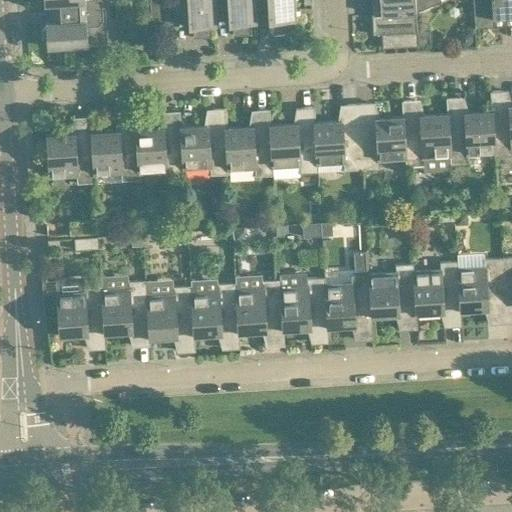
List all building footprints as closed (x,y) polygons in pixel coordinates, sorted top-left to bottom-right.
[(54,20),(45,21),(46,26),(45,26),(43,28),(43,38),(46,41),(47,41),(47,46),(98,42),(97,24),(98,24),(103,18),(102,0),(74,0),(44,2),(53,2),(54,10),(54,20)] [(174,0),(150,0),(151,15),(155,19),(175,17),(174,0)] [(174,0),(175,17),(188,17),(189,26),(194,25),(192,36),(211,35),(211,24),(216,24),(214,0),(174,0)] [(254,0),(214,0),(216,24),(217,24),(216,15),(228,14),(228,19),(228,23),(234,23),(232,34),(251,33),(251,22),(256,21),(256,12),(254,0)] [(254,0),(256,12),(260,12),(268,12),(268,17),(268,21),(274,20),(272,31),(291,30),(290,19),(297,19),(295,0),(254,0)] [(380,0),(381,13),(372,13),(374,33),(382,32),(383,46),(418,44),(416,11),(440,0),(380,0)] [(511,0),(473,0),(475,26),(494,25),(494,17),(511,15),(511,0)] [(462,33),(459,37),(460,41),(464,44),(468,44),(471,40),(471,35),(467,32),(462,33)] [(503,89),(491,89),(492,109),(495,151),(496,155),(511,154),(511,146),(511,145),(511,104),(504,105),(503,89)] [(459,96),(447,96),(448,112),(451,154),(452,162),(468,161),(468,153),(481,152),(494,151),(495,151),(492,109),(491,109),(478,110),(460,111),(459,96)] [(414,98),(402,99),(403,115),(407,157),(407,165),(424,164),(423,155),(440,154),(450,154),(451,154),(448,112),(447,112),(433,113),(415,114),(414,98)] [(370,101),(358,102),(362,168),(379,167),(379,158),(394,157),(405,157),(407,157),(403,115),(402,115),(380,117),(371,117),(370,101)] [(346,119),(314,121),(317,171),(318,170),(318,162),(344,160),(344,169),(362,168),(358,102),(345,103),(346,119)] [(302,122),(270,123),(273,173),(274,173),(273,165),(299,163),(300,172),(317,171),(314,121),(313,105),(301,106),(302,122)] [(213,123),(181,125),(184,175),(184,167),(210,165),(211,173),(228,172),(225,126),(224,106),(212,107),(213,123)] [(257,124),(225,126),(228,172),(229,172),(229,168),(255,166),(255,175),(273,173),(270,123),(269,108),(256,108),(257,124)] [(168,126),(136,128),(139,178),(140,178),(139,170),(166,168),(166,176),(184,175),(181,125),(180,109),(167,110),(168,126)] [(124,129),(92,131),(95,181),(95,172),(121,171),(122,179),(139,178),(136,128),(135,112),(123,113),(124,129)] [(92,131),(91,115),(78,116),(79,132),(46,134),(49,175),(77,174),(77,182),(95,181),(92,131)] [(465,190),(452,191),(453,211),(454,211),(466,211),(465,190)] [(509,195),(498,196),(499,205),(510,204),(509,195)] [(363,198),(350,199),(351,211),(363,210),(363,198)] [(428,200),(416,201),(417,211),(417,212),(429,211),(429,210),(428,200)] [(376,201),(365,202),(365,214),(377,213),(376,201)] [(166,214),(166,217),(167,220),(170,222),(173,222),(176,221),(178,218),(178,215),(177,212),(174,210),(171,210),(168,211),(166,214)] [(466,211),(454,211),(455,224),(463,224),(468,218),(467,211),(467,210),(466,211)] [(453,211),(442,212),(442,220),(454,219),(453,211)] [(199,216),(187,217),(188,226),(200,225),(199,216)] [(69,221),(70,233),(98,231),(97,219),(69,221)] [(320,221),(302,222),(303,235),(321,234),(320,221)] [(332,221),(320,221),(321,234),(333,234),(332,221)] [(187,240),(187,231),(171,231),(172,241),(187,240)] [(141,234),(130,235),(131,241),(136,246),(142,245),(141,234)] [(74,237),(75,249),(99,247),(98,235),(74,237)] [(325,283),(324,283),(327,325),(344,324),(360,323),(361,339),(373,338),(371,314),(369,272),(366,273),(365,250),(354,251),(355,273),(351,273),(352,282),(341,282),(325,283)] [(511,255),(502,256),(506,322),(511,321),(511,255)] [(458,259),(457,259),(460,309),(493,306),(494,322),(506,322),(502,256),(484,257),(485,265),(458,267),(458,259)] [(413,261),(412,261),(416,311),(448,309),(449,325),(461,325),(460,309),(457,259),(439,260),(440,268),(414,270),(413,261)] [(396,271),(369,272),(371,314),(404,312),(405,328),(417,327),(416,311),(412,261),(395,263),(396,271)] [(280,278),(279,278),(283,328),(315,326),(316,342),(328,341),(327,325),(324,275),(307,276),(307,285),(281,286),(280,278)] [(138,345),(150,344),(149,336),(146,278),(128,280),(129,288),(102,290),(102,281),(101,281),(104,331),(137,329),(138,345)] [(146,278),(149,336),(182,334),(183,350),(195,350),(194,334),(191,284),(173,285),(174,293),(147,295),(146,278)] [(236,281),(235,281),(238,331),(271,329),(272,345),(284,344),(283,328),(279,278),(262,279),(263,287),(236,289),(236,281)] [(93,348),(105,347),(104,331),(101,281),(84,282),(84,291),(57,293),(59,334),(92,332),(93,348)] [(191,284),(194,334),(226,331),(227,347),(239,347),(238,331),(235,281),(218,282),(218,290),(192,292),(191,284)]
